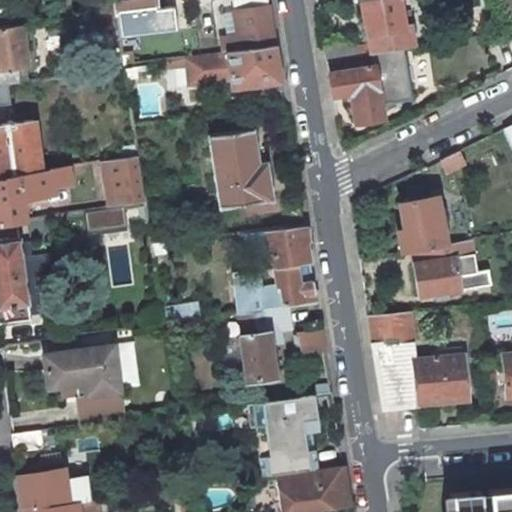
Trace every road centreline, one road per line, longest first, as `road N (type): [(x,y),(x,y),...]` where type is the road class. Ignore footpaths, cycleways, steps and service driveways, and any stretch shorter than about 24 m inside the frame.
road 1 (residential): [(369,456),(321,184)]
road 2 (residential): [(321,184),(511,95)]
road 3 (residential): [(321,184),(290,0)]
road 4 (residential): [(369,456),(511,442)]
